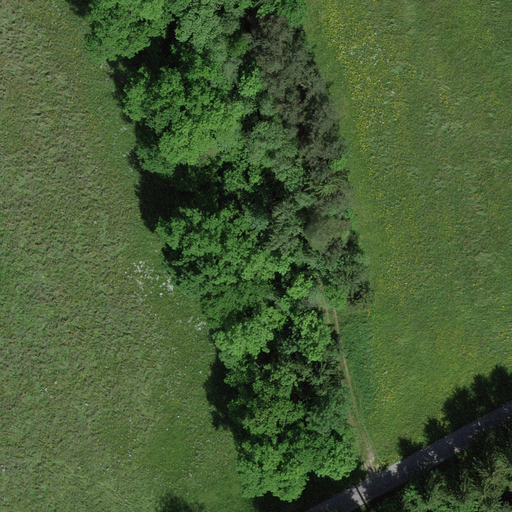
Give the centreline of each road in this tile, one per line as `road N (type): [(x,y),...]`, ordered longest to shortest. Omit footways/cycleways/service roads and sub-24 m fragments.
road 1 (track): [(370,490),(306,321),(271,185)]
road 2 (unclassified): [(511,412),(331,511)]
